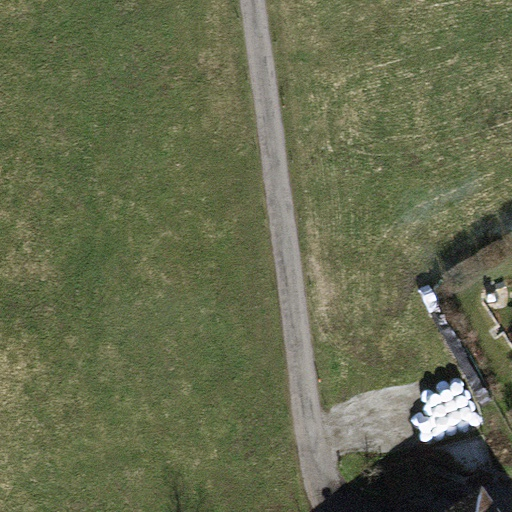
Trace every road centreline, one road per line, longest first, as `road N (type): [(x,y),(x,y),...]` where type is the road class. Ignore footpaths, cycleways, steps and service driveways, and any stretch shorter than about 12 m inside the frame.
road 1 (unclassified): [(342,510),(309,445),(256,0)]
road 2 (track): [(342,510),(511,493)]
